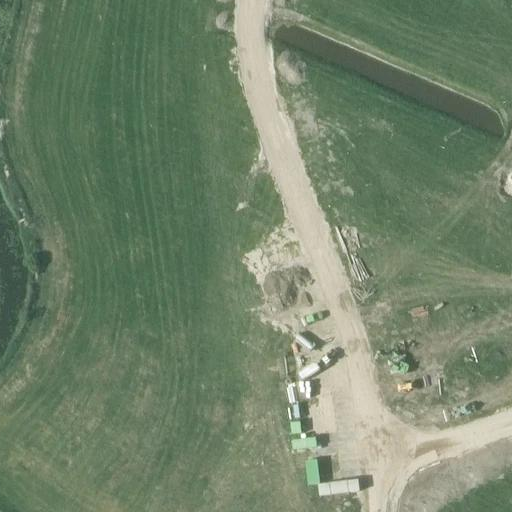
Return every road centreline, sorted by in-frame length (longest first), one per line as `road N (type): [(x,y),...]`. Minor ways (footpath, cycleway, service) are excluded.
road 1 (track): [(379,511),(348,326),(259,94),(252,0)]
road 2 (track): [(374,456),(511,426)]
